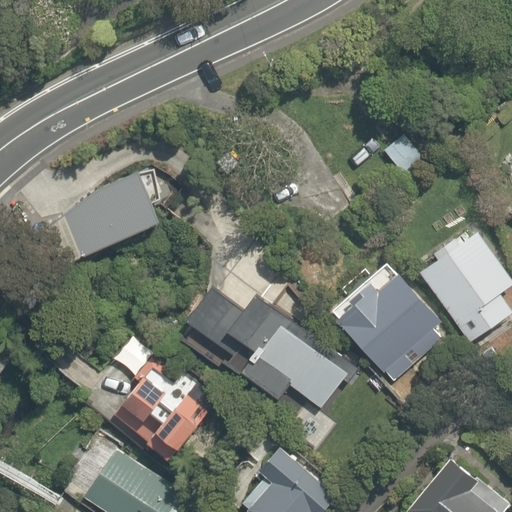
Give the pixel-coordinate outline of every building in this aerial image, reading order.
[(433,160),(409,128),(381,149),(404,181),(433,160)] [(127,168),(55,197),(73,245),(146,216),(127,168)] [(511,189),(497,209),(511,221),(511,189)] [(491,293),(511,276),(461,213),(404,259),(466,335),(501,306),(491,293)] [(365,285),(357,277),(322,310),(388,380),(444,328),(385,266),(365,285)] [(180,320),(170,336),(266,401),(279,381),(323,412),(355,365),(237,284),(227,299),(199,280),(174,316),(180,320)] [(0,363),(9,353),(0,344),(0,363)] [(106,390),(132,415),(138,408),(146,416),(140,422),(164,445),(199,408),(151,362),(139,375),(129,365),(106,390)] [(241,503),(251,511),(314,511),(312,510),(330,489),(322,482),(324,480),(290,451),(288,453),(266,435),(248,456),(267,472),(241,503)] [(86,500),(105,511),(178,511),(183,506),(164,494),(172,482),(118,447),(110,459),(100,453),(77,489),(89,497),(86,500)] [(469,481),(474,475),(440,449),(401,498),(406,502),(398,511),(500,511),(504,508),(469,481)]
